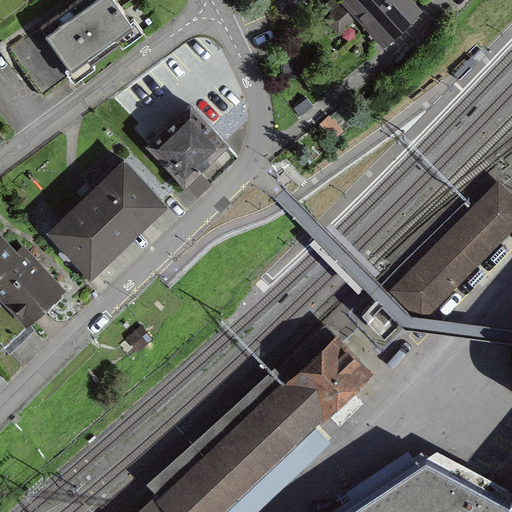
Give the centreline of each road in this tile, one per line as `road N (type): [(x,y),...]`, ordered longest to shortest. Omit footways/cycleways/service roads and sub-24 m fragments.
road 1 (residential): [(247,164),(0,411)]
road 2 (residential): [(0,159),(209,12)]
road 3 (residential): [(247,164),(260,145),(260,105),(226,28),(209,12)]
